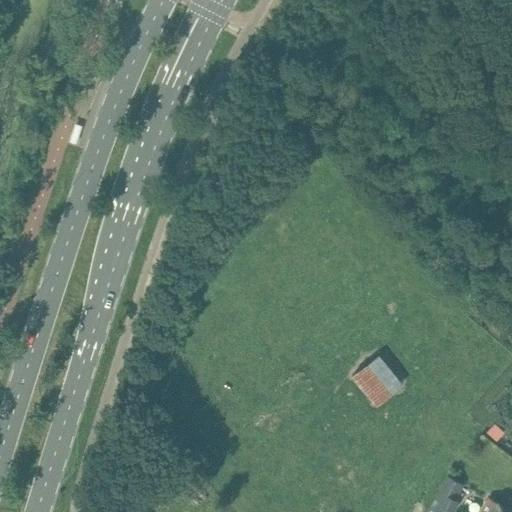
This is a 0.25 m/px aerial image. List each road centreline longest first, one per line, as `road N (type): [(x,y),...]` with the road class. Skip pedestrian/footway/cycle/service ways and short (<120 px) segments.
road 1 (secondary): [(38,511),(144,174),(221,0)]
road 2 (secondary): [(164,0),(72,222),(0,460)]
road 3 (track): [(511,320),(481,294),(511,124)]
